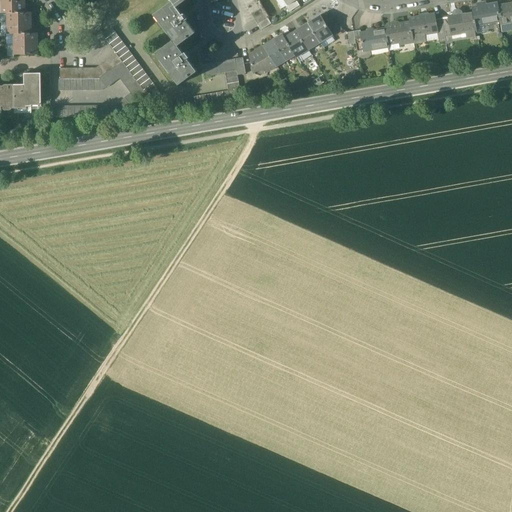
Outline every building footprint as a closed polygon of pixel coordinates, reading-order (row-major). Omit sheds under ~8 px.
[(256,0),(252,0),(245,5),(248,10),(258,4),(256,0)] [(296,1),(288,5),(286,6),(289,12),(299,6),(296,1)] [(172,2),(155,15),(174,41),(178,46),(195,33),(186,21),(188,19),(184,14),(182,16),(176,7),(172,2)] [(25,3),(1,3),(1,13),(7,13),(25,13),(25,3)] [(497,3),(472,7),(473,13),(475,26),(500,22),(498,6),(497,3)] [(511,3),(498,6),(500,22),(501,25),(511,22),(511,3)] [(258,4),(248,10),(252,15),(262,9),(258,4)] [(262,9),(252,15),(255,20),(265,14),(262,9)] [(25,13),(7,13),(7,24),(31,23),(31,13),(25,13)] [(473,13),(447,17),(448,18),(451,36),(476,31),(475,26),(473,13)] [(265,14),(255,20),(258,25),(268,19),(265,14)] [(435,14),(409,18),(410,22),(413,37),(438,33),(436,20),(435,14)] [(333,15),(323,21),(326,26),(336,20),(333,15)] [(323,21),(320,16),(308,24),(318,41),(320,43),(325,40),(324,38),(331,33),(329,31),(326,26),(323,21)] [(451,36),(448,18),(442,19),(446,43),(452,42),(451,36)] [(268,19),(258,25),(261,30),(271,24),(268,19)] [(446,43),(442,19),(436,20),(438,33),(440,44),(446,43)] [(336,20),(326,26),(329,31),(339,25),(336,20)] [(410,22),(385,26),(385,29),(388,45),(407,42),(407,39),(413,38),(413,37),(410,22)] [(31,23),(7,24),(7,34),(13,34),(32,34),(31,23)] [(308,24),(296,31),(307,48),(308,50),(313,47),(312,45),(318,41),(308,24)] [(339,25),(329,31),(331,33),(332,36),(343,30),(339,25)] [(112,27),(102,34),(105,39),(115,32),(112,27)] [(361,33),(360,33),(363,52),(364,52),(364,49),(369,48),(369,51),(389,47),(388,45),(385,29),(361,33)] [(307,48),(296,31),(284,38),(294,53),(296,57),(302,54),(300,52),(307,48)] [(360,31),(354,32),(356,44),(357,53),(363,52),(360,33),(361,33),(360,31)] [(115,32),(105,39),(109,44),(119,37),(115,32)] [(354,32),(347,33),(349,45),(356,44),(354,32)] [(38,44),(38,34),(32,34),(13,34),(14,44),(38,44)] [(284,38),(282,35),(273,41),(285,59),(294,53),(284,38)] [(119,37),(109,44),(112,48),(122,41),(119,37)] [(122,41),(112,48),(116,53),(126,46),(122,41)] [(174,41),(156,54),(179,85),(197,72),(188,59),(189,58),(185,53),(184,54),(178,46),(174,41)] [(285,59),(273,41),(264,46),(275,65),(285,59)] [(38,55),(38,44),(14,44),(14,55),(38,55)] [(126,46),(116,53),(119,58),(129,51),(126,46)] [(264,46),(249,55),(252,72),(264,70),(266,73),(276,66),(275,65),(264,46)] [(129,51),(119,58),(122,62),(123,63),(133,55),(129,51)] [(119,58),(116,53),(111,57),(118,66),(122,62),(119,58)] [(133,55),(123,63),(126,67),(136,60),(133,55)] [(118,66),(111,57),(106,61),(112,70),(118,66)] [(243,59),(235,60),(237,71),(238,76),(246,74),(243,59)] [(136,60),(126,67),(130,72),(140,65),(136,60)] [(237,71),(235,60),(228,61),(230,72),(237,71)] [(112,70),(106,61),(101,64),(108,73),(112,70)] [(230,72),(228,61),(222,62),(224,73),(225,73),(230,72)] [(123,63),(122,62),(118,66),(112,70),(108,73),(99,79),(90,79),(84,79),(78,79),(72,79),(66,79),(60,80),(58,80),(58,91),(100,91),(107,89),(119,79),(131,95),(116,106),(50,106),(50,118),(120,118),(133,107),(131,106),(136,102),(138,103),(147,95),(143,91),(140,86),(136,81),(133,77),(130,72),(126,67),(123,63)] [(224,73),(222,62),(215,64),(217,74),(224,73)] [(108,73),(101,64),(96,68),(99,79),(108,73)] [(217,74),(215,64),(209,65),(211,75),(217,74)] [(140,65),(130,72),(133,77),(143,69),(140,65)] [(211,75),(209,65),(202,66),(204,77),(211,75)] [(96,68),(90,68),(90,79),(99,79),(96,68)] [(143,69),(133,77),(136,81),(146,74),(143,69)] [(230,72),(225,73),(226,79),(238,77),(238,76),(237,71),(230,72)] [(41,74),(24,74),(24,85),(14,85),(14,107),(32,107),(32,104),(41,103),(41,74)] [(146,74),(136,81),(140,86),(150,79),(146,74)] [(238,77),(226,79),(227,85),(239,83),(238,77)] [(150,79),(140,86),(143,91),(153,83),(150,79)] [(153,83),(143,91),(147,95),(157,88),(153,83)] [(239,83),(227,85),(228,91),(233,90),(240,89),(239,83)] [(1,86),(0,85),(0,106),(14,107),(14,85),(4,85),(3,86),(1,86)] [(240,89),(233,90),(236,102),(242,101),(240,89)] [(228,91),(224,92),(226,104),(236,102),(233,90),(228,91)] [(226,104),(224,92),(217,93),(219,105),(226,104)] [(219,105),(217,93),(211,94),(213,106),(219,105)] [(213,106),(211,94),(204,95),(206,107),(213,106)] [(206,107),(204,95),(198,96),(200,108),(206,107)] [(200,108),(198,96),(192,98),(194,109),(200,108)] [(194,109),(192,98),(185,99),(187,110),(194,109)] [(187,110),(185,99),(179,100),(181,112),(187,110)] [(181,112),(179,100),(172,101),(174,113),(181,112)] [(174,113),(172,101),(166,102),(168,114),(174,113)]
